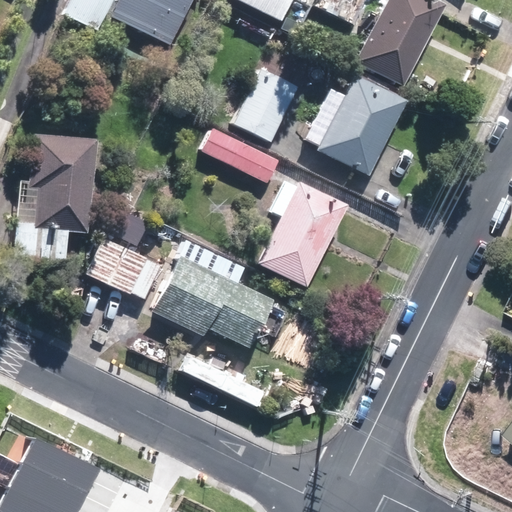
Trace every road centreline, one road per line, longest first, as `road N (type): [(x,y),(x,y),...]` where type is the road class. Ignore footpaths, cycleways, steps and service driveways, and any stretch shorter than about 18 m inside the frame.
road 1 (residential): [(511,144),(348,479)]
road 2 (residential): [(333,509),(0,348)]
